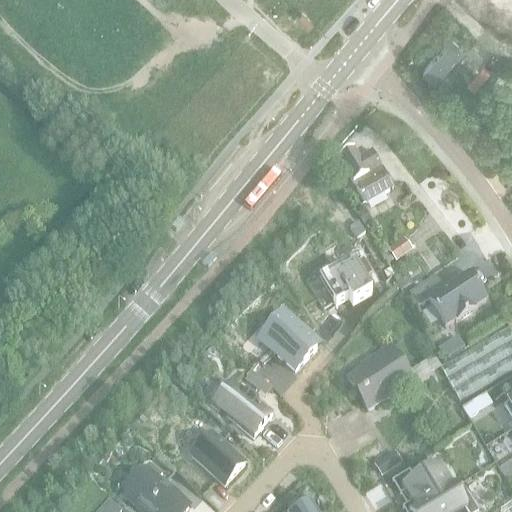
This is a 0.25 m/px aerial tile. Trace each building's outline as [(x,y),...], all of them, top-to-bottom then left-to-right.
[(463,50),(464,50),(452,39),(422,74),(433,84),(463,50)] [(357,190),(366,205),(393,190),(372,152),(358,160),(352,149),(338,158),(351,182),(353,182),(357,189),(357,190)] [(360,205),(357,200),(351,204),(354,209),(360,205)] [(374,224),(364,209),(357,214),(367,229),(374,224)] [(356,240),(365,234),(357,223),(349,229),(356,240)] [(403,239),(387,251),(387,252),(394,260),(396,263),(412,251),(403,239)] [(347,265),(319,280),(336,310),(337,309),(348,303),(352,310),(371,299),(355,270),(351,273),(347,265)] [(383,272),(387,279),(392,277),(394,276),(390,269),(383,272)] [(399,275),(393,278),(396,283),(402,280),(399,275)] [(435,280),(410,297),(418,309),(427,302),(445,329),(454,323),(455,325),(477,310),(476,309),(487,302),(469,275),(443,292),(435,280)] [(396,284),(400,292),(413,285),(408,277),(396,284)] [(266,320),(241,347),(261,366),(273,354),(295,374),(316,352),(283,320),(275,328),(266,320)] [(442,369),(439,371),(458,405),(511,374),(511,336),(509,331),(442,369)] [(459,337),(441,348),(447,357),(465,346),(459,337)] [(367,413),(413,384),(393,352),(364,371),(363,370),(347,381),(367,413)] [(233,387),(215,407),(253,441),(271,421),(260,411),(264,407),(248,392),(244,397),(233,387)] [(488,392),(463,407),(470,419),(494,404),(488,392)] [(191,458),(224,489),(244,467),(211,436),(191,458)] [(394,453),(384,460),(391,471),(402,464),(394,453)] [(506,480),(511,477),(511,460),(500,466),(506,480)] [(146,477),(125,499),(139,511),(186,511),(187,511),(157,483),(161,478),(148,466),(141,473),(146,477)] [(415,485),(403,492),(415,511),(418,511),(453,491),(440,469),(428,476),(423,468),(410,476),(415,485)] [(453,491),(418,511),(476,511),(461,486),(453,491)] [(108,500),(96,511),(120,511),(121,511),(108,500)] [(295,507),(290,511),(314,511),(309,503),(297,511),(295,507)]
